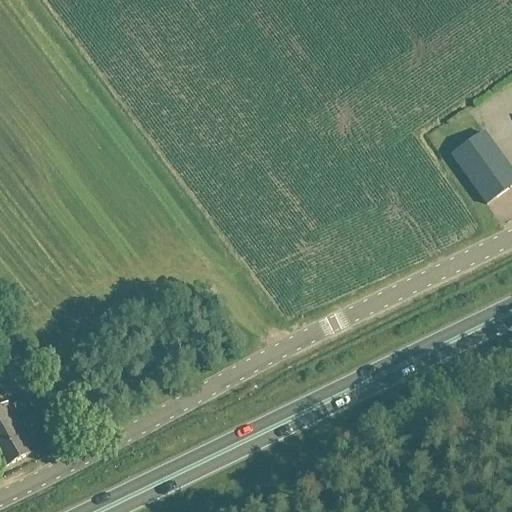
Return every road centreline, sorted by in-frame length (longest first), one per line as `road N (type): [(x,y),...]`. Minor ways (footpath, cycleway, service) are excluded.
road 1 (unclassified): [(0,500),(511,239)]
road 2 (trunk): [(105,511),(511,316)]
